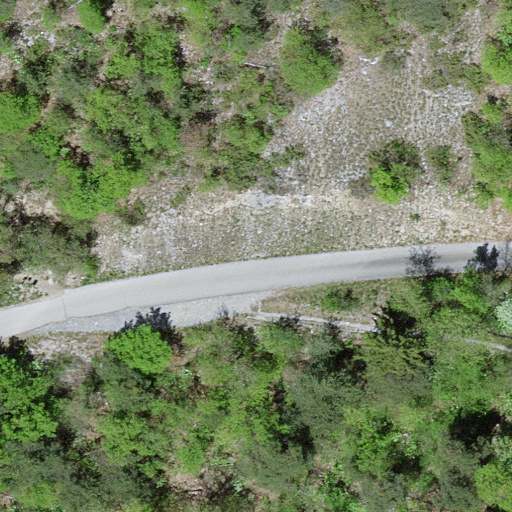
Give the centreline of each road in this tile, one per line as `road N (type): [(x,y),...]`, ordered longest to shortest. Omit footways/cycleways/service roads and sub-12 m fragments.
road 1 (track): [(183,295),(474,255),(511,257)]
road 2 (track): [(0,329),(183,295)]
